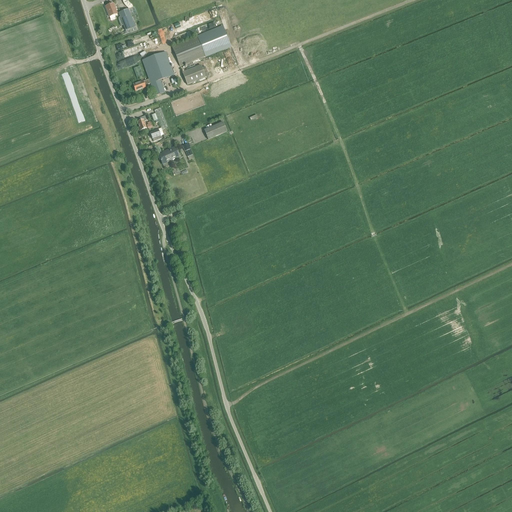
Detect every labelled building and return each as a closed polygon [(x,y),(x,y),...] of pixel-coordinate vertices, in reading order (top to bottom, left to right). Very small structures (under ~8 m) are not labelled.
[(127,0),(126,0),(123,2),(123,3),(124,4),(125,5),(125,6),(126,7),(127,8),(128,8),(128,9),(128,10),(133,8),(132,5),(131,5),(131,4),(130,4),(130,3),(129,3),(129,2),(128,1),(127,0)] [(109,17),(117,14),(113,4),(105,7),(109,17)] [(128,10),(119,13),(120,18),(119,18),(119,20),(121,27),(124,26),(127,34),(136,31),(131,17),(137,15),(135,8),(133,8),(128,10)] [(191,28),(189,21),(172,27),(174,33),(191,28)] [(168,27),(159,29),(162,43),(166,42),(165,36),(170,35),(168,27)] [(180,67),(231,47),(224,28),(172,47),(180,67)] [(117,54),(119,60),(143,51),(141,45),(117,54)] [(160,81),(174,76),(166,53),(142,61),(149,80),(133,85),(136,92),(145,89),(145,86),(150,84),(155,96),(165,93),(160,81)] [(121,62),(124,68),(137,62),(135,56),(121,62)] [(187,85),(206,78),(201,66),(182,73),(187,85)] [(134,69),(137,79),(143,77),(140,67),(134,69)] [(158,123),(161,129),(162,131),(168,129),(159,108),(154,110),(155,114),(151,116),(153,122),(155,121),(157,120),(158,123)] [(144,122),(147,121),(145,117),(139,119),(140,122),(137,123),(139,128),(138,128),(139,131),(140,131),(140,132),(147,130),(144,122)] [(227,132),(223,123),(204,131),(208,140),(227,132)] [(152,140),(154,142),(161,139),(160,136),(163,135),(162,131),(161,129),(150,133),(152,140)] [(188,144),(182,147),(185,152),(190,150),(188,144)] [(170,161),(179,157),(175,148),(163,153),(163,154),(159,156),(163,165),(170,162),(170,161)]
